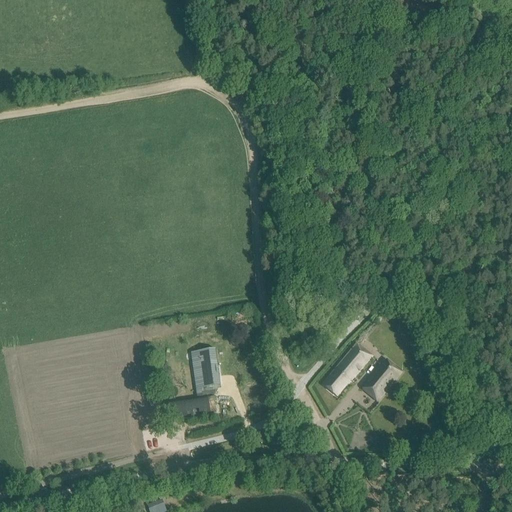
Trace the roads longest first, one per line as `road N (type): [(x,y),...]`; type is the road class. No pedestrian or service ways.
road 1 (track): [(299,389),(265,311),(250,138),(242,111),(224,91),(190,82),(0,115)]
road 2 (unclassified): [(7,511),(187,465)]
road 3 (unclassified): [(511,469),(330,461)]
road 4 (unclassified): [(187,465),(330,461)]
road 5 (track): [(299,389),(326,443),(342,511)]
